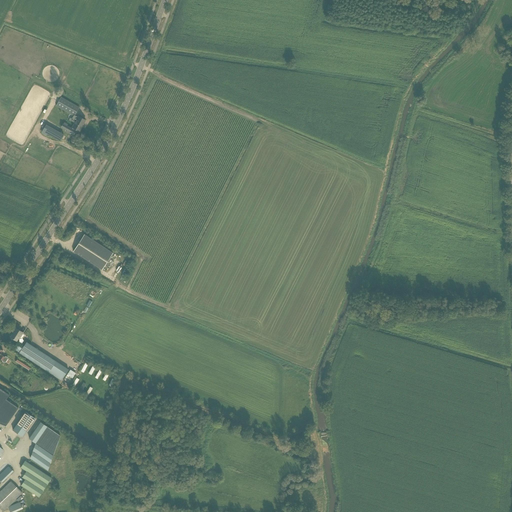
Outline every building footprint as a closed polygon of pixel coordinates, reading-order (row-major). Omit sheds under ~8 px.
[(61,97),(56,106),(73,116),(74,116),(75,115),(79,107),(61,97)] [(63,123),(61,127),(67,130),(66,132),(70,134),(70,132),(74,135),(76,131),(76,130),(79,131),(86,120),(79,116),(78,117),(75,115),(74,116),(73,116),(72,117),(75,118),(73,122),(75,123),(72,127),(73,128),(72,129),(67,126),(68,125),(64,123),(63,124),(63,123)] [(60,141),(63,135),(46,125),(42,133),(46,135),(47,133),(60,141)] [(113,253),(84,234),(73,251),(102,270),(113,253)] [(19,338),(23,333),(16,328),(10,337),(16,341),(18,338),(19,338)] [(69,370),(26,342),(24,345),(18,342),(15,347),(21,351),(19,352),(61,380),(69,370)] [(32,365),(19,357),(16,361),(29,370),(32,365)] [(80,370),(84,372),(89,364),(85,362),(80,370)] [(0,422),(6,425),(5,426),(6,426),(18,408),(6,399),(9,395),(0,388),(0,422)] [(92,397),(96,400),(100,392),(96,390),(92,397)] [(22,436),(35,418),(25,411),(13,430),(22,436)] [(30,458),(48,470),(60,436),(40,422),(29,438),(36,443),(30,458)] [(39,497),(52,477),(25,460),(20,467),(26,471),(22,477),(25,479),(21,486),(39,497)] [(0,473),(0,478),(3,482),(14,472),(8,466),(0,473)] [(0,491),(0,507),(3,511),(22,493),(10,481),(0,491)] [(8,507),(10,511),(13,511),(22,509),(20,503),(8,507)]
